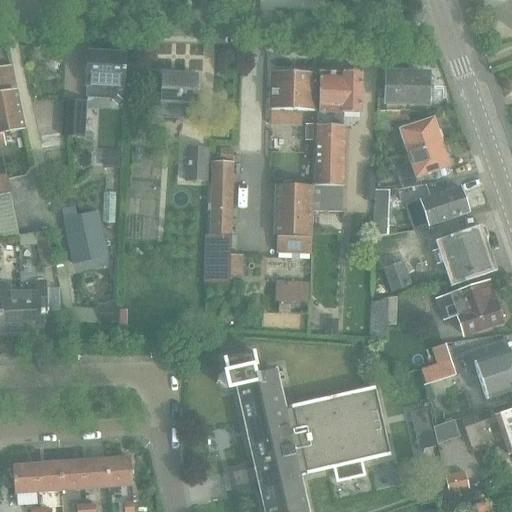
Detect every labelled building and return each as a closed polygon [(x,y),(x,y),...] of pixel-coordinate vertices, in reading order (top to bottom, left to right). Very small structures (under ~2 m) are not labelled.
[(123,87),(124,56),(89,54),(87,98),(110,99),(110,87),(123,87)] [(0,68),(0,148),(5,147),(3,134),(25,130),(12,67),(0,68)] [(316,75),(272,73),(270,112),(315,113),(316,75)] [(201,118),(202,103),(196,103),(197,76),(163,74),(162,103),(188,104),(188,117),(201,118)] [(319,114),(332,114),(332,124),(316,124),(313,212),(341,212),(342,188),(343,188),(345,126),(343,126),(343,114),(361,115),(363,74),(344,74),(344,75),(320,74),(319,114)] [(387,99),(380,99),(377,99),(376,121),(405,122),(405,118),(409,118),(410,105),(429,105),(429,103),(427,103),(427,89),(421,89),(422,77),(388,76),(387,99)] [(65,101),(62,136),(85,137),(87,103),(65,101)] [(401,130),(410,157),(442,146),(433,122),(417,128),(416,125),(401,130)] [(306,126),(306,142),(314,142),(314,126),(306,126)] [(449,168),(442,146),(410,157),(415,171),(398,176),(404,191),(423,188),(421,182),(434,178),(432,174),(449,168)] [(209,149),(187,148),(186,181),(207,181),(209,149)] [(218,149),(218,163),(232,163),(232,149),(218,149)] [(119,169),(119,152),(103,151),(102,168),(119,169)] [(4,160),(0,160),(0,241),(19,238),(4,160)] [(213,163),(211,235),(203,235),(202,283),(228,284),(228,277),(242,277),(242,257),(231,256),(234,163),(232,163),(218,163),(213,163)] [(365,171),(364,186),(375,186),(376,171),(365,171)] [(311,187),(275,185),(273,237),(276,237),(276,254),(310,255),(311,187)] [(460,188),(430,198),(419,202),(426,226),(438,222),(469,212),(460,188)] [(375,190),(373,238),(387,235),(388,209),(388,207),(399,204),(397,189),(388,190),(376,190),(375,190)] [(96,212),(62,220),(72,263),(96,258),(92,243),(102,240),(96,212)] [(456,279),(488,269),(476,231),(452,239),(449,230),(428,237),(439,273),(452,269),(456,279)] [(42,270),(56,267),(48,231),(34,234),(42,270)] [(31,235),(19,238),(20,247),(26,246),(31,239),(31,235)] [(391,293),(411,286),(399,250),(378,257),(391,293)] [(119,322),(119,308),(101,308),(101,310),(72,308),(65,271),(57,272),(65,321),(99,324),(99,322),(119,322)] [(44,313),(47,313),(46,282),(36,282),(36,293),(21,294),(22,333),(44,333),(44,313)] [(275,282),(274,302),(278,303),(290,303),(306,304),(306,285),(300,285),(300,284),(275,282)] [(465,334),(502,321),(489,282),(439,299),(445,316),(458,312),(465,334)] [(0,334),(22,333),(21,294),(5,294),(5,283),(0,283),(0,334)] [(395,326),(397,297),(387,300),(388,299),(370,303),(368,340),(386,340),(386,326),(395,326)] [(278,303),(277,313),(290,313),(290,303),(278,303)] [(335,320),(322,320),(322,336),(335,336),(335,320)] [(487,346),(461,355),(467,371),(476,368),(487,399),(511,390),(511,351),(511,350),(508,339),(487,346)] [(260,486),(265,511),(308,511),(300,475),(335,467),(338,481),(368,474),(365,460),(392,454),(377,388),(286,412),(276,371),(257,375),(255,366),(258,366),(255,352),(225,359),(228,372),(226,372),(230,389),(238,388),(255,466),(239,469),(244,490),(260,486)] [(426,410),(410,413),(418,451),(435,448),(426,410)] [(511,412),(465,428),(471,448),(473,447),(475,453),(487,448),(485,443),(502,437),(508,455),(511,453),(511,412)] [(454,421),(434,428),(438,443),(459,436),(454,423),(454,421)] [(130,458),(106,460),(108,487),(132,486),(130,458)] [(84,489),(108,487),(106,460),(82,462),(84,489)] [(61,491),(84,489),(82,462),(59,464),(61,491)] [(38,493),(61,491),(59,464),(36,465),(38,493)] [(15,494),(38,493),(36,465),(13,467),(15,494)] [(464,473),(444,478),(448,496),(468,491),(464,473)] [(466,511),(488,511),(486,504),(484,504),(481,496),(466,501),(468,510),(466,510),(466,511)] [(133,511),(133,502),(123,502),(123,511),(133,511)]
